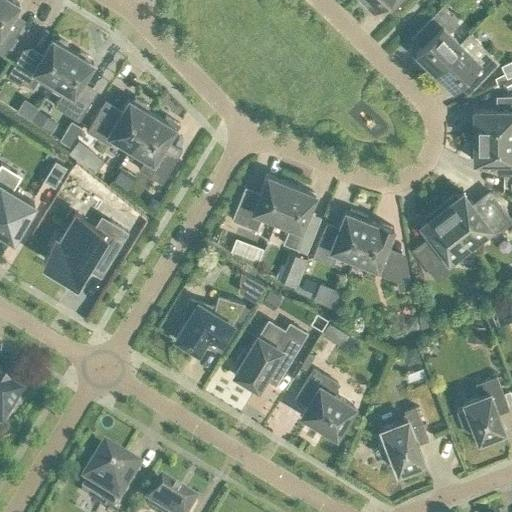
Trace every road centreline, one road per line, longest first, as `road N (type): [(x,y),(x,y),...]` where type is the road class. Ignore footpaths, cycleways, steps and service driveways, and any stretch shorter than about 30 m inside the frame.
road 1 (residential): [(245,130),(373,181),(420,169),(435,137),(430,109),(320,0)]
road 2 (residential): [(99,370),(245,130)]
road 3 (residential): [(333,511),(99,370)]
road 4 (residential): [(130,7),(245,130)]
road 5 (residential): [(13,511),(99,370)]
